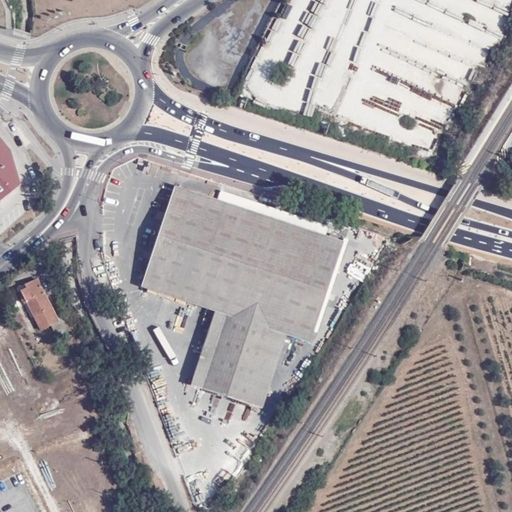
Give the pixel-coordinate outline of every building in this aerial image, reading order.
[(487,64),(509,9),(487,0),(397,0),(397,5),(385,0),(373,0),(374,12),(388,12),(388,21),(423,35),(402,35),(402,41),(402,54),(381,46),(368,80),(368,91),(386,98),(386,104),(401,104),(447,122),(472,58),(487,64)] [(245,87),(269,107),(286,86),(261,67),(245,87)] [(306,104),(302,116),(310,118),(313,106),(306,104)] [(433,151),(440,135),(396,116),(389,133),(433,151)] [(0,144),(0,201),(17,188),(6,152),(0,144)] [(227,318),(288,337),(312,345),(346,241),(324,234),(327,226),(222,192),(219,201),(175,187),(142,290),(215,314),(227,318)] [(31,304),(39,325),(47,322),(45,317),(54,313),(41,283),(31,287),(33,291),(22,296),(26,307),(31,304)] [(47,322),(39,325),(44,335),(60,328),(54,313),(45,317),(47,322)] [(227,318),(215,314),(192,386),(205,389),(227,318)] [(265,408),(288,337),(227,318),(205,389),(265,408)]
